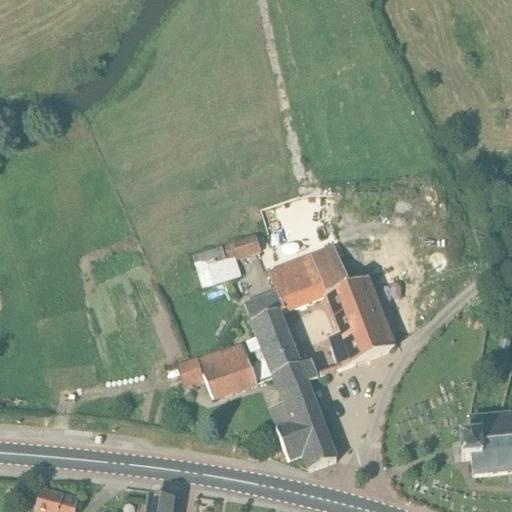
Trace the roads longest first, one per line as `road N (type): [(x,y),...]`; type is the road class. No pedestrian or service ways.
road 1 (secondary): [(330,500),(181,472),(0,453)]
road 2 (residential): [(367,458),(402,365),(472,293),(511,269)]
